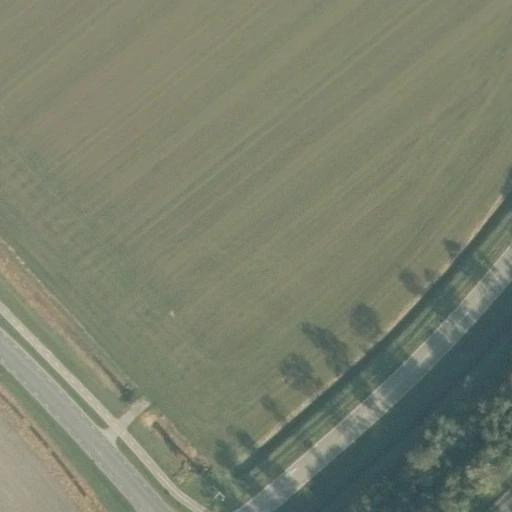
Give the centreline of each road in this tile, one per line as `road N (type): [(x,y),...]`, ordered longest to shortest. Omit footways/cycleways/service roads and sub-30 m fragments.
road 1 (secondary): [(253,511),(348,431),(511,258)]
road 2 (secondary): [(155,511),(0,345)]
